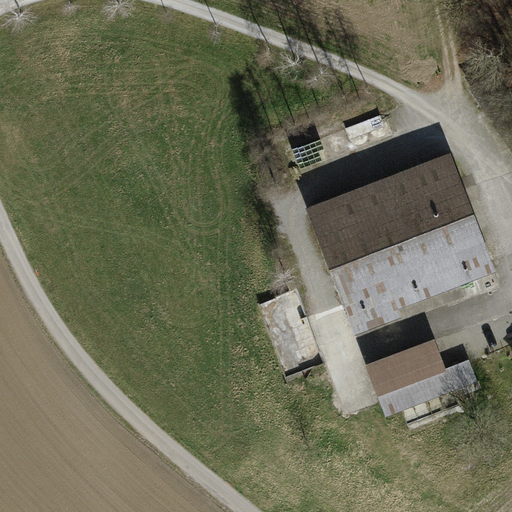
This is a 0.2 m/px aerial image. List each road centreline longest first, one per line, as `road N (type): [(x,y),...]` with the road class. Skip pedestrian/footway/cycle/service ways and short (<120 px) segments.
road 1 (track): [(152,0),(319,55),(415,98),(486,162)]
road 2 (track): [(446,0),(486,162)]
